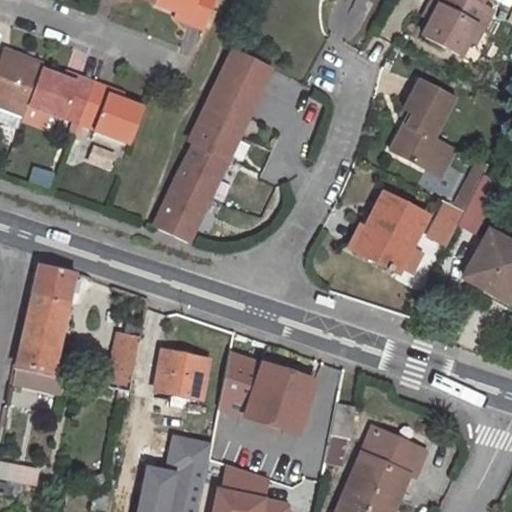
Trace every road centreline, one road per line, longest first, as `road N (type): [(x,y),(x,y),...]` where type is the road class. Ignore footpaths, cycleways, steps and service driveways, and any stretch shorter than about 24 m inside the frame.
road 1 (tertiary): [(242,309),(511,398)]
road 2 (residential): [(348,65),(345,113),(315,193),(242,309)]
road 3 (tertiary): [(23,234),(242,309)]
road 4 (residential): [(0,4),(171,67)]
road 5 (residential): [(23,234),(0,356)]
